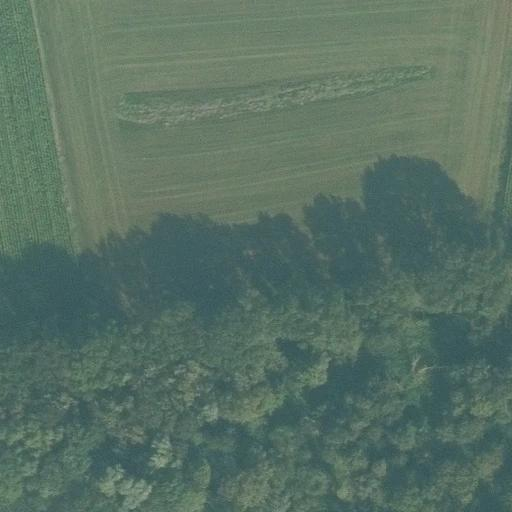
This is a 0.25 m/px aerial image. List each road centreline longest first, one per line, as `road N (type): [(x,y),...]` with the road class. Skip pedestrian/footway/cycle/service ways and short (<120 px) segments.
road 1 (unclassified): [(0,394),(511,276)]
road 2 (track): [(511,65),(481,285)]
